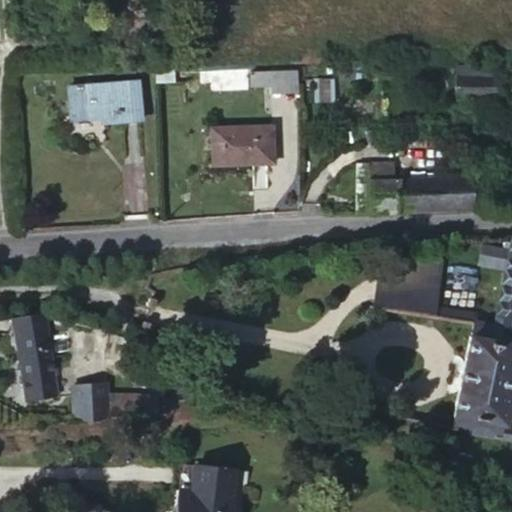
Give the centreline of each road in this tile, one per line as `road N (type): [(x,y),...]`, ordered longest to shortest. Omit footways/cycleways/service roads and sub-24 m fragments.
road 1 (tertiary): [(511,224),(0,250)]
road 2 (unknown): [(0,298),(125,308),(307,345),(388,337)]
